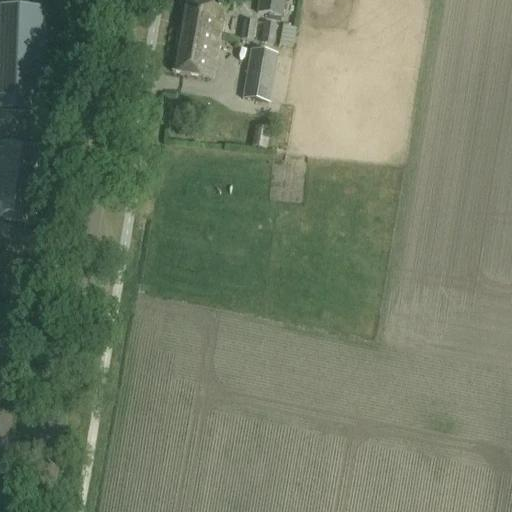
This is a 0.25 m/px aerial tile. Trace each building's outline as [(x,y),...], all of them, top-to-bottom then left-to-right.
[(184,4),(181,27),(204,31),(204,34),(221,36),(225,11),(211,9),(212,5),(209,1),(204,0),(201,0),(198,3),(198,6),(184,4)] [(284,0),(259,0),(257,14),(282,18),(284,0)] [(0,64),(0,120),(35,122),(38,18),(21,17),(20,65),(0,64)] [(259,42),(260,25),(250,24),(248,42),(259,42)] [(204,31),(181,27),(173,74),(214,80),(221,36),(204,34),(204,31)] [(279,57),(252,53),(244,100),(271,105),(279,57)] [(48,153),(1,144),(0,147),(0,221),(33,228),(48,153)]
